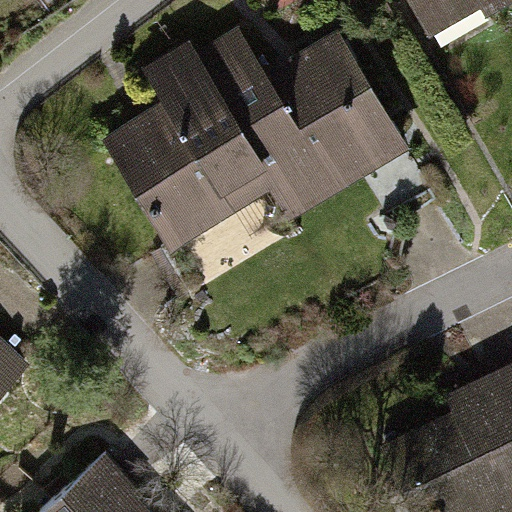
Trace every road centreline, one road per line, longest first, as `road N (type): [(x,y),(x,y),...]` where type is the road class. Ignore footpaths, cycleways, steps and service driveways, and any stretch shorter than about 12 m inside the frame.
road 1 (residential): [(210,438),(511,280)]
road 2 (residential): [(210,438),(0,206)]
road 3 (residential): [(0,114),(135,0)]
